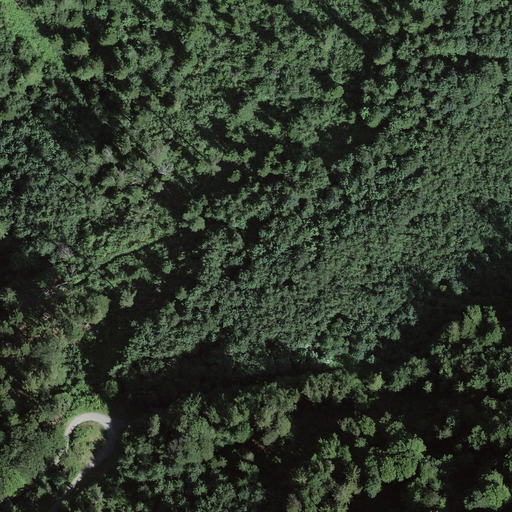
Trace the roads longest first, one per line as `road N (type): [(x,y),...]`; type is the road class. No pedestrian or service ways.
road 1 (track): [(112,430),(293,380),(435,369)]
road 2 (track): [(44,511),(106,451),(112,430),(101,416),(75,419),(58,465),(0,505)]
